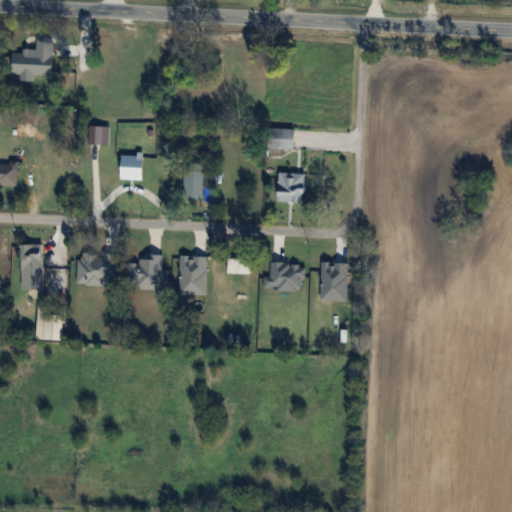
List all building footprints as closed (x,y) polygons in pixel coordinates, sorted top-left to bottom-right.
[(178,80),(178,53),(158,53),(158,80),(178,80)] [(267,128),(267,149),(296,149),(296,129),(267,128)] [(19,162),(0,162),(0,185),(19,185),(19,162)] [(184,198),(203,198),(203,187),(216,187),(216,164),(184,164),(184,198)] [(63,189),(63,173),(44,173),(44,189),(63,189)] [(305,202),(306,173),(279,173),(278,202),(305,202)] [(43,272),(42,244),(22,244),(22,272),(43,272)] [(166,276),(189,276),(189,249),(166,249),(166,276)]
